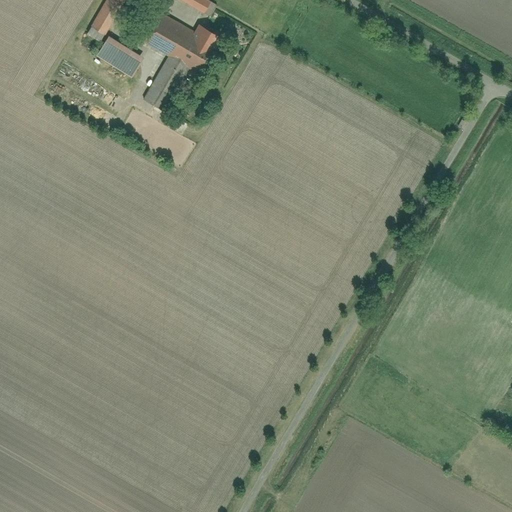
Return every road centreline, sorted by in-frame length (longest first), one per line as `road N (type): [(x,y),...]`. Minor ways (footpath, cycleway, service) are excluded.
road 1 (unclassified): [(237,511),(489,77)]
road 2 (unclassified): [(489,77),(356,0)]
